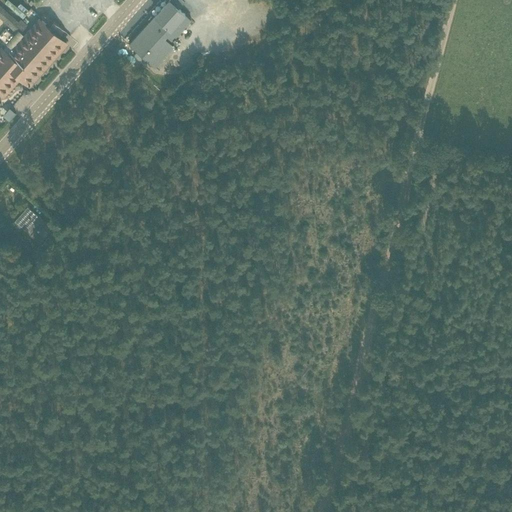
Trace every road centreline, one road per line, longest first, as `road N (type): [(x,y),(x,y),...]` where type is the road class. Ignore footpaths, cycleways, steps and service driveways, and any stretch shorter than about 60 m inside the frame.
road 1 (track): [(320,511),(417,134)]
road 2 (secondary): [(0,149),(133,0)]
road 3 (unclassified): [(417,134),(452,0)]
